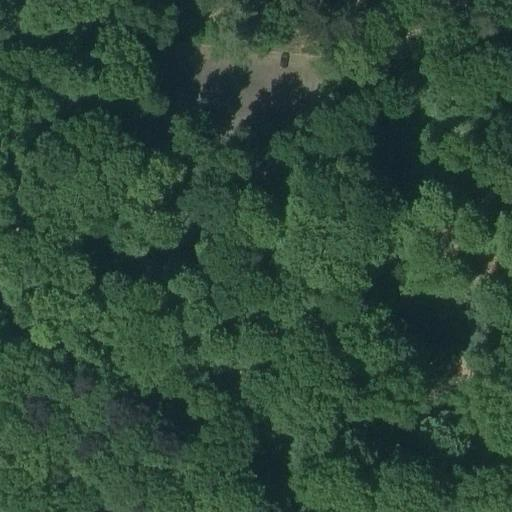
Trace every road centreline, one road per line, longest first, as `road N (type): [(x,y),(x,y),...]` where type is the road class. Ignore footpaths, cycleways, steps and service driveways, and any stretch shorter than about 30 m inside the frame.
road 1 (track): [(297,511),(358,0)]
road 2 (residential): [(214,511),(0,361)]
